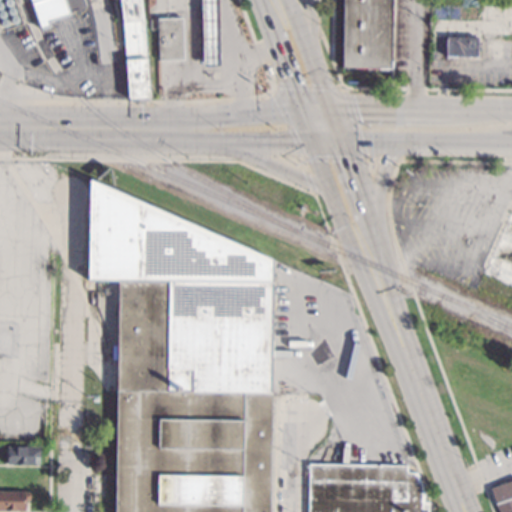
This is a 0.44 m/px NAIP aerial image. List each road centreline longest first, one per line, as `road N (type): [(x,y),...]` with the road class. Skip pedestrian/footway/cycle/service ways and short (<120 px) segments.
road 1 (secondary): [(469,511),(373,265)]
road 2 (secondary): [(357,231),(364,218),(317,76),(299,31),(285,23)]
road 3 (secondary): [(511,113),(305,113)]
road 4 (secondary): [(0,128),(174,130)]
road 5 (secondary): [(174,130),(214,141),(316,144)]
road 6 (secondary): [(305,113),(174,130)]
road 7 (secondary): [(214,141),(334,195)]
